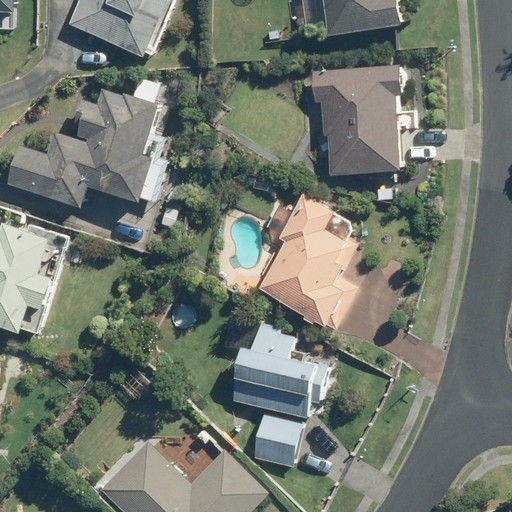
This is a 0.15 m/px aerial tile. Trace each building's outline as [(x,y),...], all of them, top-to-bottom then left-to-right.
[(18,0),(0,0),(0,13),(17,14),(18,0)] [(84,0),(73,25),(148,60),(174,0),(84,0)] [(404,0),(327,0),(332,30),(408,18),(404,0)] [(400,88),(406,88),(404,60),(318,67),(321,98),(326,98),(329,132),(334,131),(338,169),(406,164),(403,129),(418,128),(416,109),(402,111),(400,88)] [(12,180),(86,203),(93,179),(159,199),(171,157),(162,154),(169,133),(155,129),(164,99),(125,87),(124,90),(106,84),(101,98),(86,93),(79,115),(85,118),(81,131),(91,134),(89,138),(58,128),(51,149),(24,140),(12,180)] [(380,186),(381,198),(395,197),(394,185),(380,186)] [(290,238),(262,289),(338,329),(363,284),(345,275),(363,242),(329,226),(340,207),(306,189),(282,234),(290,238)] [(0,316),(42,329),(69,239),(3,219),(0,229),(0,316)] [(261,326),(257,344),(247,342),(236,397),(311,414),(315,395),(324,397),(331,364),(329,363),(333,342),(261,326)] [(190,380),(181,391),(190,397),(198,387),(190,380)] [(305,421),(268,413),(257,455),(295,464),(305,421)] [(250,511),(272,491),(228,446),(193,480),(153,439),(105,487),(129,511),(250,511)]
